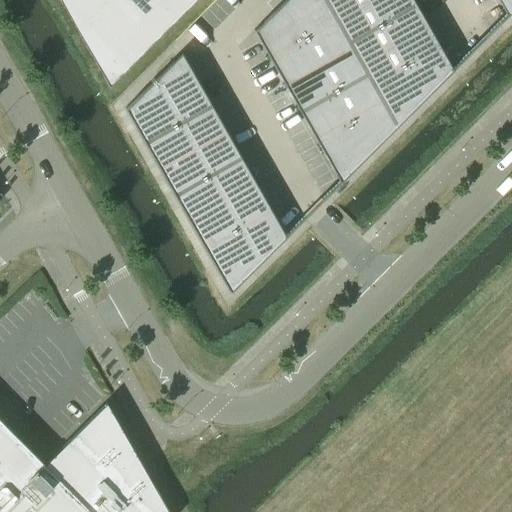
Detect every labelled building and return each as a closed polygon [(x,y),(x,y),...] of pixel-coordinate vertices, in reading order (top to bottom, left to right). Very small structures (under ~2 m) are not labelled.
[(60,0),(108,84),(191,0),(60,0)] [(325,0),(283,0),(253,30),(271,62),(339,24),(327,2),(325,0)] [(330,0),(327,2),(339,24),(379,0),(330,0)] [(413,0),(379,0),(339,24),(351,45),(418,7),(413,0)] [(511,0),(498,0),(505,11),(507,15),(511,9),(511,0)] [(418,7),(351,45),(353,50),(363,66),(430,28),(418,7)] [(339,24),(271,62),(286,88),(353,50),(351,45),(339,24)] [(430,28),(363,66),(368,76),(375,87),(442,49),(430,28)] [(442,49),(375,87),(383,102),(396,125),(453,69),(451,65),(442,49)] [(353,50),(286,88),(301,114),(368,76),(363,66),(353,50)] [(181,51),(124,107),(144,141),(211,103),(181,51)] [(368,76),(301,114),(316,140),(383,102),(375,87),(368,76)] [(383,102),(316,140),(337,177),(340,182),(396,125),(383,102)] [(211,103),(144,141),(159,168),(226,130),(211,103)] [(226,130),(159,168),(174,195),(241,157),(226,130)] [(241,157),(174,195),(189,221),(256,183),(241,157)] [(256,183),(189,221),(204,248),(271,210),(256,183)] [(271,210),(204,248),(229,292),(286,235),(283,231),(271,210)] [(0,511),(168,511),(106,402),(61,447),(51,458),(44,464),(0,419),(0,511)]
